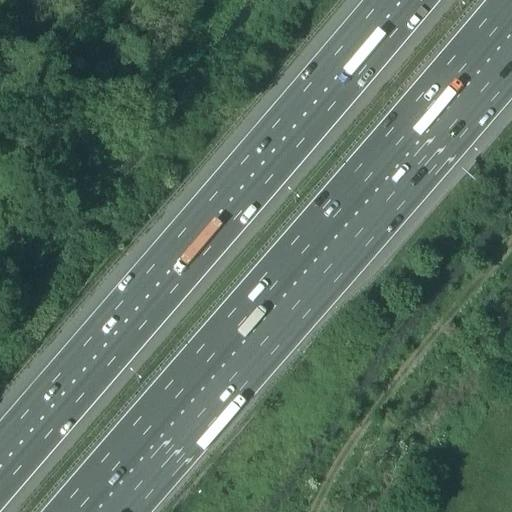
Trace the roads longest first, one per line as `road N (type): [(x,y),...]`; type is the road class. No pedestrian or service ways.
road 1 (motorway): [(67,511),(510,0)]
road 2 (motorway): [(421,0),(0,490)]
road 3 (track): [(313,511),(332,470),(405,370),(511,248)]
